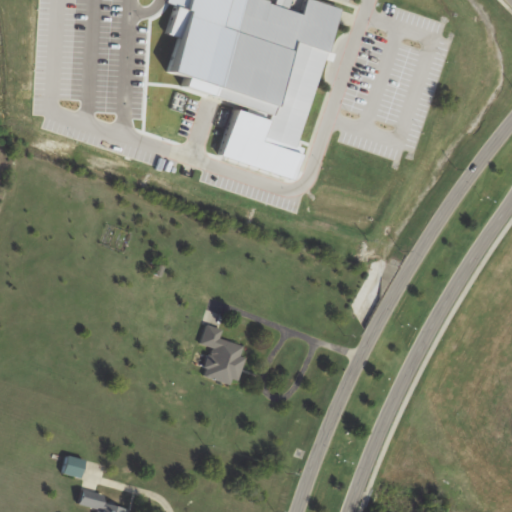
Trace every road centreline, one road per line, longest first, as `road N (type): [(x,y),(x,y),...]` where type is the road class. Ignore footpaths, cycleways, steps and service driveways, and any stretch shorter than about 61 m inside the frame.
road 1 (tertiary): [(511,122),(416,245),(360,353),(297,511)]
road 2 (tertiary): [(349,511),(458,281),(511,205)]
